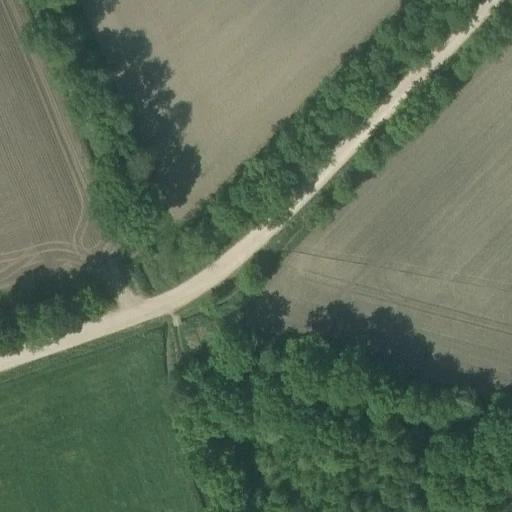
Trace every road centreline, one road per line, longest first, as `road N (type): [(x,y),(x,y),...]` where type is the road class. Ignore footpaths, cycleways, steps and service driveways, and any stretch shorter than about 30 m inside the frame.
road 1 (track): [(159,307),(212,283),(488,0)]
road 2 (track): [(0,360),(159,307)]
